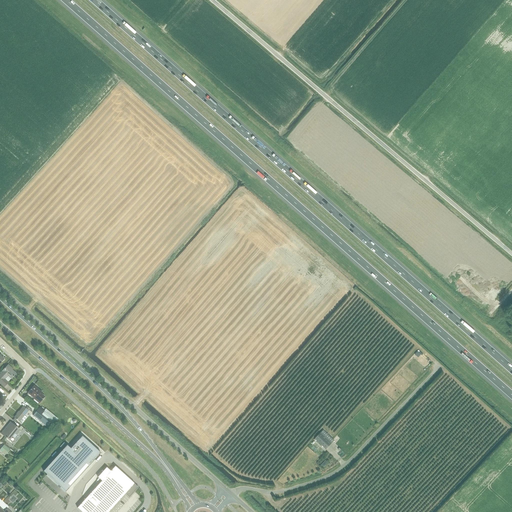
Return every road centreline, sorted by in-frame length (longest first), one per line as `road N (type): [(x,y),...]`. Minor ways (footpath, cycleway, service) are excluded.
road 1 (motorway): [(65,0),(511,395)]
road 2 (motorway): [(511,370),(94,0)]
road 3 (unclassified): [(511,254),(211,0)]
road 4 (unclassified): [(222,490),(0,288)]
road 5 (primary): [(198,506),(118,404),(0,297)]
road 6 (primary): [(0,322),(159,462),(191,511)]
road 7 (residential): [(68,511),(78,486),(108,455),(147,490),(140,511)]
